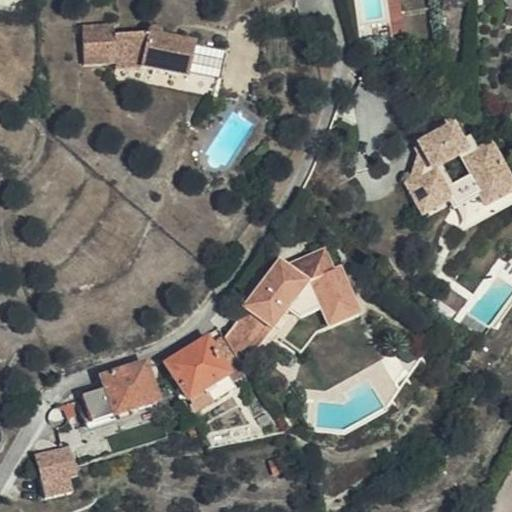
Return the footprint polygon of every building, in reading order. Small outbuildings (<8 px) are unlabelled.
[(120,24),(89,25),(91,60),(121,59),(121,65),(153,63),(185,71),(197,63),(196,68),(223,74),(229,48),(202,42),(165,35),(165,34),(165,33),(164,32),(163,32),(163,31),(162,30),(161,30),(160,29),(159,29),(158,29),(156,29),(155,29),(154,30),(153,31),(152,32),(120,34),(120,24)] [(228,74),(233,49),(229,48),(223,74),(228,74)] [(196,68),(197,63),(185,71),(195,73),(196,68)] [(463,216),(472,211),(476,221),(506,206),(504,202),(511,197),(511,183),(496,152),(485,158),(476,141),(466,147),(459,133),(424,151),(432,166),(427,169),(423,177),(426,182),(415,188),(430,216),(456,203),(463,216)] [(511,213),(511,197),(504,202),(506,206),(476,221),(472,211),(463,216),(453,222),(453,224),(454,223),(454,225),(455,226),(456,227),(457,228),(458,229),(459,230),(460,230),(461,231),(462,231),(462,232),(463,232),(463,233),(464,233),(465,233),(466,233),(466,234),(467,234),(469,234),(470,234),(471,234),(473,234),(511,213)] [(239,309),(266,335),(284,314),(294,321),(351,295),(339,270),(331,273),(322,254),(283,272),(277,268),(239,309)] [(284,314),(266,335),(289,357),(293,360),(316,334),(360,313),(351,295),(294,321),(284,314)] [(233,386),(249,377),(240,365),(225,343),(212,351),(230,381),(233,386)] [(230,381),(212,351),(209,346),(168,370),(190,405),(207,395),(230,381)] [(160,406),(147,366),(104,380),(108,391),(80,400),(86,419),(91,417),(94,427),(160,406)] [(177,409),(184,406),(170,377),(163,381),(177,409)] [(236,391),(233,386),(230,381),(207,395),(214,408),(229,399),(236,391)] [(207,395),(190,405),(197,418),(214,408),(207,395)] [(69,447),(36,455),(42,483),(46,500),(73,495),(69,479),(76,477),(72,460),(69,447)]
